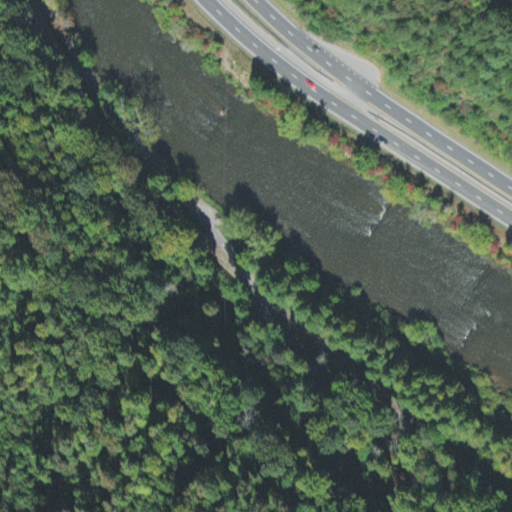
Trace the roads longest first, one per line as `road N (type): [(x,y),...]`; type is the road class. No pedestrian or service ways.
road 1 (residential): [(441,511),(277,331),(46,0)]
road 2 (trunk): [(209,0),(306,87),(511,217)]
road 3 (trunk): [(511,185),(301,43),(253,0)]
road 4 (trunk): [(225,0),(343,90),(366,87)]
